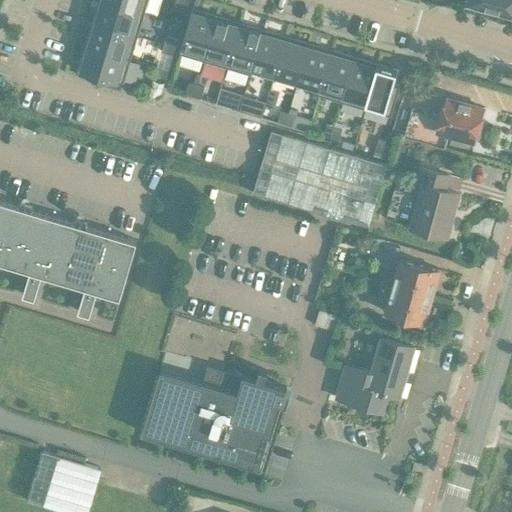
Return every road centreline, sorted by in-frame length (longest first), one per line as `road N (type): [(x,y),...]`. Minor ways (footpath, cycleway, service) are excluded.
road 1 (residential): [(48,0),(24,81),(250,149)]
road 2 (tertiary): [(451,511),(511,309)]
road 3 (residential): [(344,0),(511,50)]
